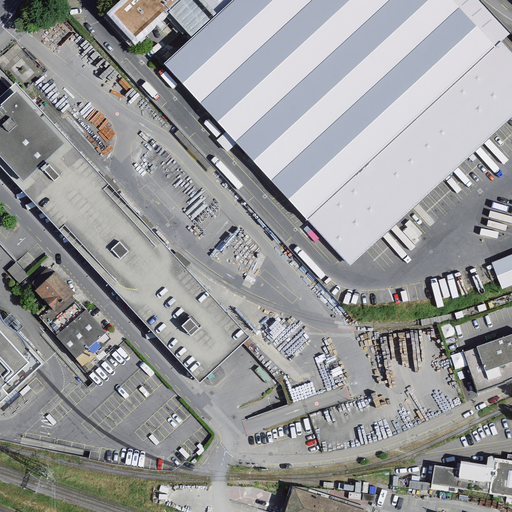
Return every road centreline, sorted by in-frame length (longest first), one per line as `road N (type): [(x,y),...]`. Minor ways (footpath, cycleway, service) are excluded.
road 1 (residential): [(0,192),(230,433)]
road 2 (residential): [(230,433),(258,457),(339,454),(511,388)]
